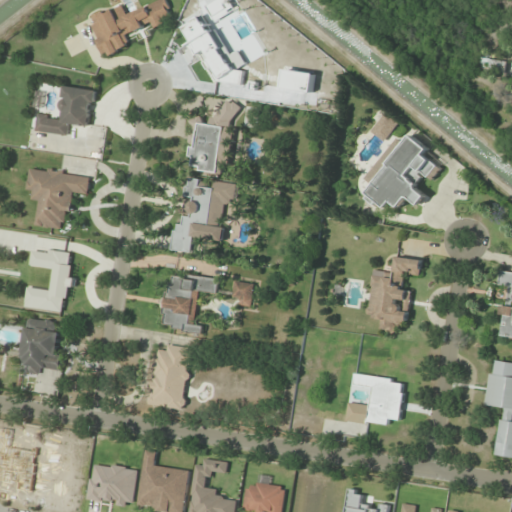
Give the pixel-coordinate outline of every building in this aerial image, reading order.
[(92,28),(104,58),(131,46),(126,35),(154,24),(155,27),(175,19),(166,0),(161,0),(128,14),(123,3),(94,16),(98,25),(92,28)] [(37,132),(68,137),(70,125),(91,128),(98,90),(66,85),(61,116),(40,113),(37,132)] [(230,173),(236,103),(220,102),(219,120),(194,118),(189,169),(230,173)] [(369,181),(375,185),(367,196),(387,209),(392,202),(402,208),(409,197),(422,206),(428,195),(417,188),(426,175),(434,181),(443,168),(425,156),(430,148),(411,135),(407,142),(399,136),(369,181)] [(28,192),(39,193),(35,226),(69,230),(74,192),(90,194),(92,174),(31,166),(28,192)] [(222,241),(227,202),(235,203),(238,184),(216,181),(215,188),(204,187),(205,180),(190,178),(188,197),(189,197),(185,225),(176,224),(173,251),(194,253),(195,238),(222,241)] [(68,312),(74,252),(34,248),(32,267),(53,269),(51,289),(28,287),(26,308),(68,312)] [(424,259),(397,256),(395,273),(374,271),(369,317),(381,319),(380,331),(399,333),(400,324),(409,325),(412,290),(405,289),(406,275),(422,277),(424,259)] [(504,336),(511,337),(511,272),(501,271),(500,285),(510,286),(508,305),(503,305),(501,315),(507,315),(504,336)] [(221,279),(171,272),(163,328),(204,334),(205,325),(196,324),(201,291),(219,294),(221,279)] [(253,306),(256,284),(237,281),(233,303),(253,306)] [(42,368),(63,371),(65,357),(58,356),(62,321),(28,318),(23,364),(30,365),(29,373),(41,375),(42,368)] [(157,345),(151,405),(187,409),(192,348),(157,345)] [(496,456),(511,457),(511,362),(493,360),(486,405),(503,408),(496,456)] [(402,419),(407,380),(356,374),(354,384),(373,387),(371,404),(349,402),(347,421),(389,427),(391,418),(402,419)] [(185,511),(192,471),(156,466),(158,452),(147,450),(139,508),(166,511),(185,511)] [(196,466),(190,511),(237,511),(238,500),(219,498),(220,489),(211,488),(213,472),(228,473),(230,462),(206,459),(205,467),(196,466)] [(285,511),(288,487),(249,482),(245,511),(252,511),(285,511)] [(391,511),(392,509),(372,506),(373,494),(350,491),(346,511),(391,511)]
